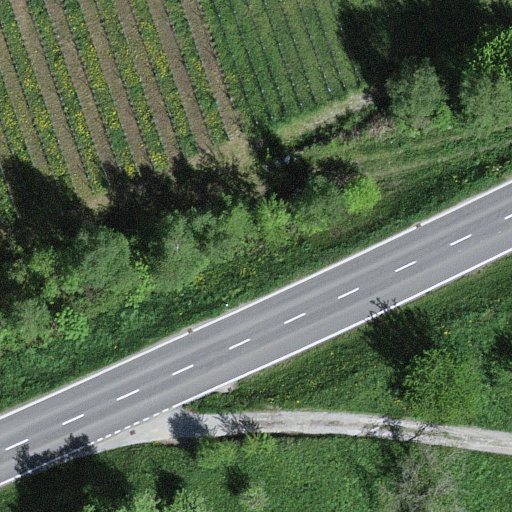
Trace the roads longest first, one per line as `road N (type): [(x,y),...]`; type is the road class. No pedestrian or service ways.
road 1 (secondary): [(0,453),(511,212)]
road 2 (track): [(511,454),(243,425),(129,424),(95,411)]
